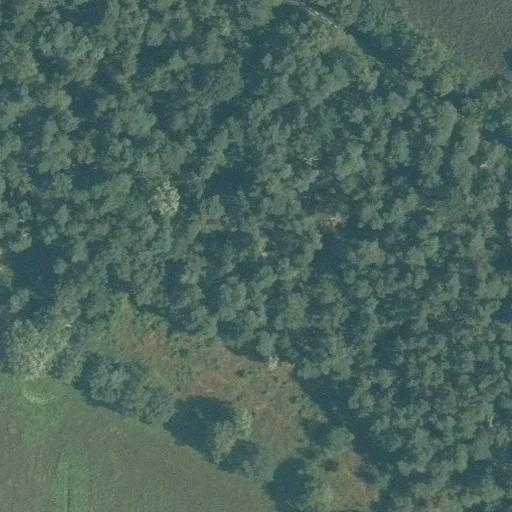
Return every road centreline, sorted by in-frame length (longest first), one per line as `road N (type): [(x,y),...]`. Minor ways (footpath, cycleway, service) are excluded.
road 1 (track): [(285,0),(60,353)]
road 2 (unclassified): [(511,132),(314,0)]
